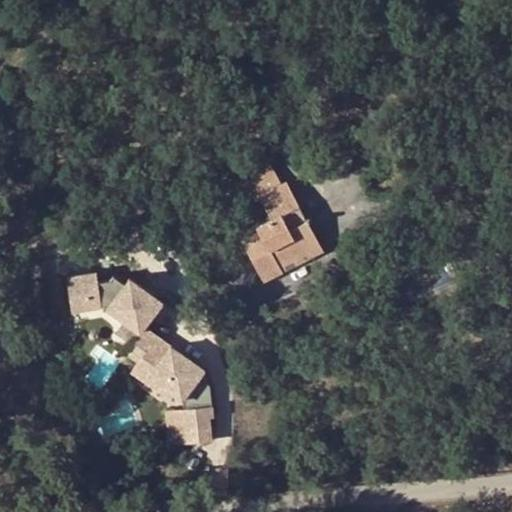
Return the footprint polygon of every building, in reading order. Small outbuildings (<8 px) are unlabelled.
[(299,222),(308,218),(288,181),(282,181),(271,161),(246,173),(258,196),(264,195),(274,214),(242,230),(267,279),(285,270),(281,263),(313,247),(299,222)] [(285,270),(324,250),(308,218),(299,222),(313,247),(281,263),(285,270)] [(140,330),(162,300),(129,276),(125,283),(113,274),(110,279),(98,281),(97,271),(67,275),(72,310),(105,305),(140,330)] [(123,349),(140,361),(154,340),(167,349),(170,345),(143,325),(140,330),(138,329),(123,349)] [(188,442),(211,440),(209,416),(213,416),(210,384),(198,376),(204,368),(170,345),(167,349),(154,340),(140,361),(132,372),(164,395),(168,390),(184,401),(185,410),(188,442)] [(188,442),(185,410),(167,412),(171,444),(188,442)]
